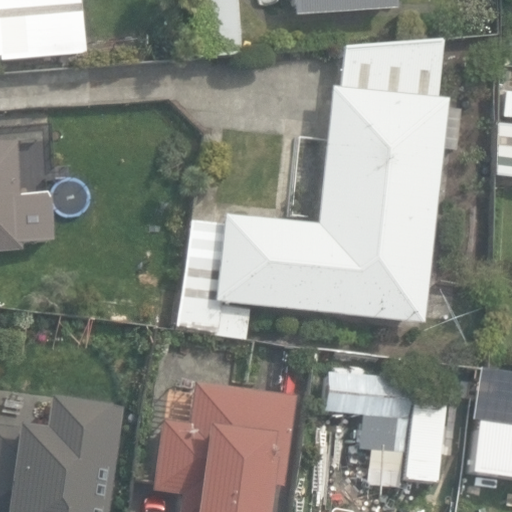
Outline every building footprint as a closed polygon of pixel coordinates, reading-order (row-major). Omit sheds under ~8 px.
[(0,0),(0,67),(81,60),(75,0),(0,0)] [(188,0),(191,43),(192,43),(234,41),(231,0),(188,0)] [(288,0),(290,16),(392,9),(391,0),(288,0)] [(175,327),(221,331),(224,303),(415,324),(433,150),(456,153),(460,112),(440,109),(441,99),(432,98),(438,41),(342,49),(338,89),(326,88),(311,226),(215,216),(214,226),(186,223),(175,327)] [(511,94),(496,94),(495,120),(511,120),(511,94)] [(511,128),(498,127),(492,181),(511,183),(511,128)] [(0,141),(0,253),(18,252),(18,244),(49,241),(46,195),(13,197),(9,141),(0,141)] [(98,210),(101,253),(138,250),(135,208),(98,210)] [(321,413),(405,418),(408,378),(324,372),(321,413)] [(267,511),(271,486),(278,487),(290,397),(190,383),(184,424),(158,420),(148,491),(178,495),(175,511),(267,511)] [(102,511),(123,405),(47,391),(40,426),(21,422),(19,433),(0,429),(0,511),(4,511),(3,511),(102,511)]
